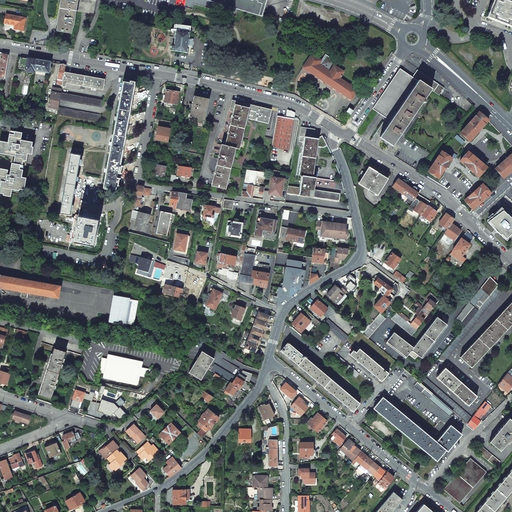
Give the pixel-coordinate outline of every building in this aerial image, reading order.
[(78,0),(58,0),(58,5),(60,5),(56,32),(58,32),(72,34),(76,12),(78,0)] [(96,0),(78,0),(76,12),(94,14),(96,0)] [(184,0),(183,7),(191,9),(192,4),(193,0),(184,0)] [(236,9),(205,0),(193,0),(192,4),(213,10),(213,9),(216,10),(215,11),(234,16),(236,9)] [(261,0),(205,0),(236,9),(257,15),(261,0)] [(503,0),(494,0),(487,18),(511,28),(511,3),(503,0)] [(4,24),(14,25),(14,29),(23,31),(26,18),(6,14),(4,24)] [(189,39),(190,26),(174,24),(173,31),(176,31),(174,46),(171,46),(171,48),(173,49),(173,51),(187,53),(187,47),(189,39)] [(8,56),(0,54),(0,61),(1,62),(0,67),(0,77),(4,78),(8,56)] [(303,68),(351,100),(358,90),(354,88),(355,87),(352,86),(352,87),(339,78),(343,72),(334,66),(336,62),(325,54),(321,61),(312,54),(303,68)] [(34,73),(36,60),(23,58),(21,58),(19,69),(26,70),(26,71),(27,72),(27,73),(27,74),(31,75),(32,74),(33,73),(34,73)] [(35,70),(48,73),(48,71),(50,72),(51,71),(51,68),(51,67),(49,67),(50,63),(36,60),(34,73),(35,70)] [(58,77),(57,84),(62,85),(63,81),(64,74),(66,65),(61,65),(60,64),(58,75),(58,77)] [(412,77),(400,69),(373,109),(386,118),(383,122),(388,125),(418,81),(412,77)] [(444,88),(417,70),(412,77),(418,81),(431,90),(439,96),(444,88)] [(69,75),(64,74),(63,81),(83,85),(83,86),(101,89),(102,81),(69,75)] [(133,83),(124,81),(104,187),(114,188),(131,100),(134,85),(133,84),(133,83)] [(431,90),(418,81),(388,125),(380,136),(382,138),(394,145),(431,90)] [(52,88),(49,108),(58,109),(58,108),(60,100),(61,93),(62,90),(52,88)] [(179,93),(166,91),(164,102),(177,104),(179,93)] [(102,100),(61,93),(60,100),(101,108),(102,100)] [(197,93),(195,93),(192,108),(190,117),(197,119),(196,123),(203,124),(204,120),(209,96),(197,93)] [(261,108),(232,101),(229,111),(234,112),(234,116),(232,115),(231,118),(233,119),(232,122),(231,122),(229,129),(230,130),(229,133),(228,132),(227,135),(229,136),(228,139),(227,139),(225,146),(221,144),(219,152),(221,152),(220,155),(218,155),(217,159),(219,159),(218,162),(217,162),(215,169),(216,170),(216,173),(214,172),(213,176),(215,176),(214,179),(213,179),(211,186),(226,189),(236,149),(239,150),(242,140),(272,147),(273,140),(264,138),(271,110),(261,108)] [(99,115),(58,108),(58,109),(57,115),(98,122),(99,115)] [(289,150),(293,119),(294,113),(291,111),(287,110),(286,117),(277,116),(273,140),(272,147),(289,150)] [(488,121),(479,112),(460,133),(470,141),(488,121)] [(170,129),(158,127),(156,140),(167,141),(170,129)] [(0,178),(8,180),(6,192),(18,194),(19,187),(31,189),(33,177),(29,176),(31,164),(33,164),(35,153),(37,153),(40,141),(28,139),(29,131),(17,129),(15,141),(8,140),(6,152),(22,155),(21,162),(19,162),(17,174),(14,173),(17,160),(0,157),(0,178)] [(313,131),(301,129),(300,141),(304,142),(299,175),(300,176),(300,177),(302,177),(300,188),(288,186),(286,193),(313,197),(314,190),(315,186),(316,178),(313,177),(317,147),(323,148),(327,145),(321,136),(318,138),(318,139),(312,138),(313,131)] [(452,158),(442,151),(428,171),(438,178),(452,158)] [(487,167),(468,151),(460,161),(478,177),(487,167)] [(80,156),(70,154),(60,213),(64,214),(63,215),(69,216),(80,156)] [(511,170),(511,154),(495,169),(504,178),(511,170)] [(156,166),(154,176),(164,177),(166,167),(161,167),(156,166)] [(184,167),(178,166),(176,175),(190,177),(191,168),(184,167)] [(371,169),(369,167),(358,184),(364,187),(377,195),(388,179),(371,169)] [(269,191),(268,194),(271,194),(280,196),(281,195),(284,179),(271,177),(269,191)] [(336,181),(316,178),(315,186),(335,189),(336,181)] [(408,186),(398,179),(392,187),(403,194),(408,186)] [(243,184),(242,196),(251,198),(252,192),(253,186),(243,184)] [(364,187),(358,184),(355,189),(359,207),(363,225),(374,212),(376,209),(364,199),(363,193),(363,190),(364,187)] [(491,193),(482,184),(464,200),(472,209),(491,193)] [(143,187),(137,186),(133,205),(141,207),(142,204),(140,204),(143,187)] [(418,194),(408,186),(403,194),(413,201),(418,194)] [(147,188),(144,187),(143,194),(152,195),(153,189),(147,188)] [(270,197),(271,194),(268,194),(269,191),(264,190),(263,194),(263,199),(270,200),(270,197)] [(340,194),(314,190),(313,197),(339,201),(340,194)] [(171,196),(164,194),(163,205),(173,206),(173,208),(176,209),(176,208),(179,193),(172,192),(171,196)] [(186,194),(179,193),(176,208),(189,210),(191,200),(188,200),(185,199),(186,194)] [(427,201),(418,195),(414,200),(426,207),(427,206),(429,202),(427,201)] [(235,201),(225,199),(224,208),(234,209),(235,205),(235,201)] [(218,214),(214,213),(213,218),(217,218),(219,219),(221,207),(210,205),(210,207),(215,207),(215,208),(219,208),(218,214)] [(215,207),(210,207),(207,206),(205,206),(203,216),(208,217),(213,218),(214,213),(218,214),(219,208),(215,208),(215,207)] [(437,213),(427,206),(426,207),(420,215),(424,217),(422,220),(425,222),(427,220),(430,222),(437,213)] [(498,232),(505,239),(508,239),(511,234),(511,219),(506,214),(507,214),(500,207),(491,217),(491,216),(488,219),(488,222),(495,229),(496,230),(498,232)] [(73,242),(93,245),(98,222),(98,220),(92,218),(93,212),(85,210),(84,217),(78,216),(77,219),(73,242)] [(175,214),(159,211),(157,222),(154,233),(167,236),(170,224),(173,224),(175,214)] [(150,215),(138,212),(137,221),(135,226),(138,226),(137,230),(145,232),(147,226),(148,225),(147,225),(150,215)] [(454,219),(446,213),(439,224),(447,230),(451,224),(454,219)] [(274,232),(276,221),(267,219),(257,218),(254,235),(261,236),(262,230),(274,232)] [(229,231),(228,236),(238,238),(238,235),(241,236),(242,226),(243,223),(240,222),(233,221),(232,226),(227,225),(226,231),(229,231)] [(325,237),(326,222),(322,222),(322,223),(320,223),(320,222),(318,221),(317,221),(315,229),(319,230),(318,236),(325,237)] [(326,224),(325,237),(331,237),(333,223),(331,223),(330,223),(330,225),(326,224)] [(333,225),(332,237),(339,238),(340,224),(339,224),(337,224),(337,225),(333,225)] [(340,224),(339,238),(346,239),(347,230),(345,230),(345,227),(344,227),(344,224),(342,224),(340,224)] [(461,231),(451,224),(447,230),(444,233),(455,240),(461,231)] [(280,227),(278,239),(285,241),(286,239),(302,243),(305,232),(296,230),(288,228),(288,229),(280,227)] [(187,236),(177,234),(174,249),(184,251),(187,236)] [(462,238),(453,250),(456,252),(454,256),(463,263),(466,259),(462,256),(470,245),(462,238)] [(324,249),(313,248),(312,257),(311,262),(322,263),(324,249)] [(343,259),(347,255),(347,249),(337,248),(337,253),(335,253),(334,262),(338,263),(338,261),(338,259),(343,259)] [(283,253),(276,251),(267,303),(277,306),(279,305),(276,303),(275,300),(283,253)] [(207,253),(197,252),(195,263),(205,264),(207,253)] [(236,257),(217,253),(217,256),(219,257),(217,267),(222,268),(222,270),(219,270),(218,274),(227,276),(227,278),(237,280),(238,274),(228,272),(229,270),(228,270),(229,265),(234,266),(236,257)] [(244,253),(238,281),(256,284),(256,286),(266,287),(268,273),(269,265),(259,263),(258,270),(253,269),(255,255),(244,253)] [(401,259),(392,253),(389,258),(385,263),(393,269),(401,259)] [(141,257),(130,254),(128,261),(139,264),(141,257)] [(312,257),(305,256),(303,273),(284,270),(282,283),(290,284),(299,285),(305,280),(309,281),(310,274),(311,262),(312,257)] [(150,260),(141,257),(139,264),(137,269),(147,271),(150,260)] [(402,275),(396,271),(393,275),(401,282),(405,278),(403,276),(402,275)] [(6,275),(0,274),(0,287),(3,288),(4,287),(64,298),(66,286),(6,276),(6,275)] [(318,275),(310,274),(309,281),(309,284),(319,278),(318,277),(318,275)] [(352,277),(350,275),(346,278),(350,281),(345,287),(351,291),(356,286),(355,285),(355,279),(352,277)] [(491,277),(490,276),(455,319),(465,327),(498,285),(499,284),(497,283),(497,284),(491,277)] [(383,293),(382,294),(384,296),(391,302),(397,293),(391,288),(381,281),(378,287),(379,288),(380,289),(380,290),(380,291),(381,292),(382,292),(383,293)] [(173,287),(165,285),(163,293),(180,297),(182,289),(180,289),(181,285),(174,284),(173,287)] [(338,284),(336,286),(344,294),(347,291),(338,284)] [(331,290),(327,295),(336,303),(344,294),(336,286),(335,285),(331,290)] [(503,290),(498,285),(465,327),(442,354),(447,359),(503,290)] [(222,294),(214,290),(211,297),(210,296),(206,305),(215,309),(222,294)] [(129,299),(114,296),(110,322),(125,324),(134,325),(138,301),(129,299)] [(384,296),(375,306),(376,307),(382,313),(391,302),(384,296)] [(434,303),(430,300),(429,299),(427,301),(428,302),(424,308),(422,310),(428,315),(436,304),(434,303)] [(328,309),(317,300),(314,304),(310,308),(313,311),(321,317),(328,309)] [(511,323),(511,300),(460,357),(471,367),(511,323)] [(233,312),(231,317),(232,317),(240,320),(242,315),(244,309),(236,305),(235,308),(234,308),(232,309),(232,310),(233,312)] [(416,316),(417,317),(418,315),(424,320),(426,317),(428,315),(422,310),(419,307),(417,310),(415,313),(417,315),(416,316)] [(311,314),(305,309),(301,313),(311,321),(301,332),(307,337),(320,322),(318,320),(311,314)] [(258,311),(255,318),(266,322),(269,315),(258,311)] [(321,317),(313,311),(311,314),(318,320),(321,317)] [(311,321),(301,313),(297,319),(292,324),(295,327),(294,328),(299,332),(299,331),(301,332),(311,321)] [(411,325),(396,313),(391,319),(412,336),(417,330),(411,325)] [(386,318),(381,314),(363,333),(368,338),(386,318)] [(424,320),(418,315),(417,317),(411,325),(417,330),(424,320)] [(446,324),(437,317),(424,333),(434,340),(446,324)] [(255,318),(252,326),(263,330),(266,322),(255,318)] [(327,320),(323,325),(330,331),(344,343),(349,337),(327,320)] [(356,328),(349,322),(346,326),(353,332),(356,328)] [(252,326),(250,333),(261,337),(263,330),(252,326)] [(21,339),(23,331),(17,329),(14,337),(21,339)] [(250,333),(247,340),(258,344),(259,341),(261,337),(250,333)] [(413,348),(394,333),(386,342),(406,357),(408,354),(412,350),(413,348)] [(434,340),(424,333),(413,348),(412,350),(418,355),(421,357),(434,340)] [(247,340),(244,347),(245,347),(251,350),(255,352),(258,344),(247,340)] [(66,350),(41,343),(39,349),(53,353),(40,395),(50,398),(64,357),(66,350)] [(360,403),(288,343),(281,351),(353,411),(360,403)] [(360,348),(357,345),(353,350),(350,354),(381,381),(387,374),(359,349),(360,348)] [(418,355),(412,350),(408,354),(415,359),(418,355)] [(81,355),(68,351),(66,358),(79,362),(81,355)] [(214,358),(202,351),(189,373),(201,379),(214,358)] [(143,362),(108,354),(104,377),(104,378),(136,385),(138,384),(143,362)] [(360,374),(335,354),(332,358),(356,378),(360,374)] [(234,377),(215,364),(211,370),(215,373),(215,374),(220,377),(230,383),(231,382),(234,377)] [(477,396),(445,368),(436,378),(468,406),(477,396)] [(0,370),(0,382),(2,383),(6,384),(10,373),(0,370)] [(252,374),(243,370),(240,374),(239,373),(232,383),(231,382),(230,383),(237,388),(239,389),(245,379),(249,381),(250,377),(252,374)] [(411,375),(405,370),(387,392),(392,397),(411,375)] [(511,377),(507,373),(498,384),(507,391),(511,384),(511,377)] [(472,418),(424,377),(420,382),(453,411),(468,424),(472,418)] [(420,382),(418,381),(414,386),(449,416),(453,411),(420,382)] [(234,392),(237,388),(230,383),(224,392),(231,397),(234,392)] [(76,390),(70,406),(80,409),(83,398),(92,401),(95,392),(90,391),(89,394),(76,390)] [(203,390),(202,391),(203,392),(201,394),(207,401),(213,397),(203,390)] [(392,397),(387,392),(383,397),(396,408),(397,407),(399,408),(402,405),(392,397)] [(114,403),(102,399),(97,411),(110,416),(114,413),(119,420),(126,414),(120,407),(125,403),(120,397),(114,403)] [(301,398),(299,397),(291,406),(301,415),(308,407),(302,401),(303,400),(301,398)] [(396,408),(383,397),(374,408),(437,461),(446,450),(447,451),(461,434),(450,425),(436,442),(396,408)] [(226,401),(232,406),(235,403),(228,398),(226,401)] [(154,414),(158,418),(164,412),(157,404),(150,410),(154,414)] [(274,416),(268,404),(265,405),(264,404),(261,405),(258,407),(264,420),(274,416)] [(480,406),(474,416),(477,418),(482,412),(484,414),(487,411),(480,406)] [(202,417),(192,429),(202,439),(210,428),(219,418),(208,409),(205,414),(204,413),(201,416),(202,417)] [(15,411),(13,418),(16,419),(15,421),(19,422),(20,420),(28,423),(30,416),(23,414),(15,411)] [(322,417),(318,413),(312,419),(311,418),(307,423),(318,432),(327,421),(322,417)] [(472,418),(468,424),(475,428),(477,424),(480,421),(480,420),(477,418),(474,416),(472,418)] [(511,436),(511,420),(509,418),(499,430),(490,442),(501,451),(509,441),(510,442),(511,439),(511,437),(511,436)] [(171,422),(158,434),(168,444),(174,437),(180,431),(171,422)] [(139,429),(134,424),(131,427),(129,427),(127,429),(125,430),(128,433),(130,436),(132,436),(134,438),(134,439),(138,443),(145,436),(139,429)] [(73,431),(75,437),(76,439),(81,437),(83,430),(77,428),(76,431),(74,431),(73,431)] [(250,442),(250,429),(245,429),(239,429),(239,441),(250,442)] [(341,433),(336,429),(332,434),(335,437),(333,440),(340,446),(343,443),(342,442),(346,437),(341,433)] [(73,431),(63,435),(64,438),(62,439),(63,441),(62,442),(64,449),(70,447),(68,442),(72,441),(70,438),(75,437),(73,431)] [(108,456),(117,448),(119,446),(113,439),(109,442),(106,446),(105,445),(100,449),(107,457),(108,456)] [(355,444),(348,439),(343,445),(350,451),(347,455),(352,460),(360,450),(354,445),(355,444)] [(148,461),(158,452),(159,451),(153,443),(152,445),(148,440),(146,442),(136,451),(137,452),(138,454),(142,459),(145,457),(146,457),(146,458),(148,461)] [(277,466),(277,447),(277,444),(277,440),(269,440),(269,444),(268,444),(268,447),(269,447),(269,454),(268,454),(268,459),(269,459),(269,466),(277,466)] [(60,453),(55,441),(50,443),(45,445),(50,457),(60,453)] [(313,455),(313,442),(300,442),(300,457),(309,457),(309,455),(313,455)] [(350,451),(343,445),(340,449),(347,455),(350,451)] [(500,462),(482,447),(478,452),(496,467),(500,462)] [(120,463),(124,460),(125,458),(126,458),(122,453),(117,448),(108,456),(112,461),(109,464),(114,470),(120,465),(120,463)] [(30,452),(25,454),(29,464),(34,462),(37,468),(42,466),(39,459),(38,459),(35,451),(30,452)] [(361,464),(367,457),(364,454),(361,452),(352,462),(354,464),(357,461),(360,463),(361,464)] [(24,465),(20,454),(19,453),(16,454),(13,455),(13,456),(8,458),(13,469),(19,467),(20,467),(24,465)] [(370,460),(367,457),(361,464),(367,470),(373,462),(370,460)] [(486,472),(470,458),(443,489),(460,503),(486,472)] [(13,477),(6,459),(2,461),(0,461),(0,464),(5,478),(1,479),(4,486),(9,484),(7,479),(13,477)] [(168,464),(163,468),(167,472),(170,476),(181,468),(174,460),(168,464)] [(376,465),(373,462),(367,470),(371,473),(373,475),(380,467),(376,465)] [(139,467),(130,474),(136,480),(135,483),(138,486),(141,489),(142,488),(148,483),(143,477),(146,474),(139,467)] [(383,470),(380,467),(373,475),(380,480),(386,472),(383,470)] [(308,473),(308,468),(298,469),(298,474),(300,474),(300,476),(300,477),(300,478),(303,478),(303,484),(315,483),(315,473),(308,473)] [(492,511),(511,489),(511,469),(476,511),(492,511)] [(390,474),(387,472),(386,472),(380,480),(379,481),(378,482),(384,488),(393,477),(390,474)] [(253,475),(253,487),(258,487),(267,487),(267,481),(267,476),(253,475)] [(48,483),(43,476),(39,477),(44,485),(48,483)] [(258,494),(258,499),(260,499),(271,499),(272,499),(272,493),(272,487),(267,487),(258,487),(258,494)] [(185,489),(172,490),(173,504),(185,503),(185,498),(189,498),(189,489),(185,489)] [(80,492),(65,501),(71,509),(77,505),(78,507),(80,505),(82,504),(81,502),(85,500),(80,492)] [(404,496),(400,492),(382,511),(398,511),(409,499),(404,496)] [(306,500),(305,495),(301,495),(298,495),(298,511),(309,511),(309,500),(306,500)] [(256,506),(256,510),(266,511),(272,511),(272,509),(272,506),(271,506),(271,499),(260,499),(260,506),(256,506)]
